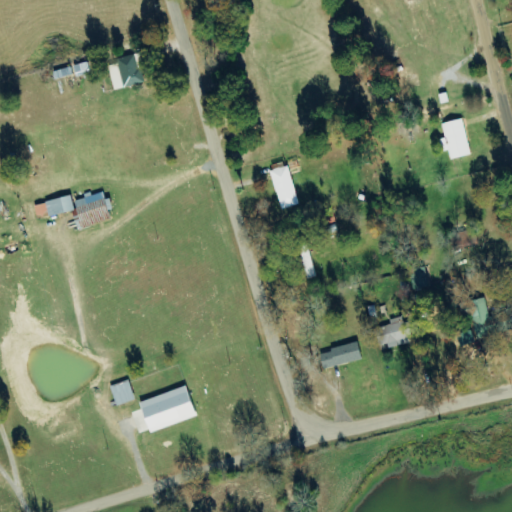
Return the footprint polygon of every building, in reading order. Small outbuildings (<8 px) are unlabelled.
[(145,83),(140,55),(121,59),(126,87),(145,83)] [(452,160),(473,155),(465,119),(444,123),(452,160)] [(283,210),(301,205),(291,166),(273,171),(283,210)] [(78,201),(87,228),(114,220),(105,192),(78,201)] [(37,204),(40,218),(78,211),(75,197),(37,204)] [(492,318),(487,298),(462,304),(465,313),(474,310),(480,339),(496,335),(495,327),(502,325),(500,316),(492,318)] [(405,323),(404,318),(392,319),(393,326),(379,328),(382,349),(411,344),(409,336),(421,334),(419,321),(405,323)] [(365,361),(362,344),(323,351),(326,368),(365,361)] [(120,407),(138,400),(130,380),(112,387),(120,407)] [(201,417),(190,386),(143,402),(154,433),(201,417)]
